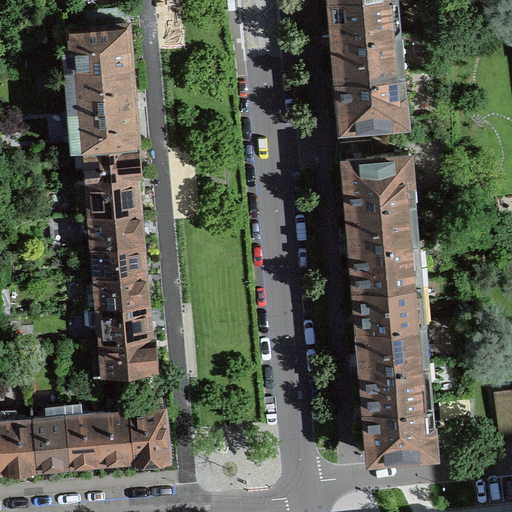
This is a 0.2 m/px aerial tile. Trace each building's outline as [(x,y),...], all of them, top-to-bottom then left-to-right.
[(335,35),(393,30),(390,0),(332,0),(332,2),(333,15),(332,16),(331,17),(332,29),(333,30),(334,31),(335,31),(335,35)] [(118,6),(84,9),(86,23),(70,25),(71,46),(63,47),(65,66),(73,66),(131,61),(130,57),(131,57),(131,56),(133,56),(132,43),(130,43),(129,42),(128,32),(127,20),(120,20),(118,6)] [(338,75),(396,70),(393,30),(335,35),(335,39),(334,40),(333,41),(334,53),(336,54),(336,55),(337,55),(338,64),(338,75)] [(131,61),(73,66),(75,85),(67,85),(68,106),(134,100),(134,97),(135,95),(136,95),(135,83),(134,83),(133,81),(132,81),(131,71),(131,61)] [(339,139),(372,136),(370,120),(406,117),(404,92),(398,93),(396,70),(338,75),(339,79),(338,79),(338,81),(337,81),(338,94),(339,94),(340,95),(341,108),(342,121),(338,121),(339,139)] [(78,126),(80,145),(84,145),(137,140),(136,130),(136,119),(137,118),(138,117),(137,105),(135,105),(135,104),(134,104),(134,100),(68,106),(70,127),(78,126)] [(350,202),(407,197),(405,176),(411,175),(409,150),(373,153),(372,136),(339,139),(341,157),(346,157),(346,164),(348,183),(347,183),(347,184),(345,184),(347,197),(348,197),(348,198),(349,198),(350,202)] [(137,140),(84,145),(87,179),(138,174),(140,174),(138,150),(137,140)] [(80,211),(80,213),(90,212),(141,208),(139,185),(138,175),(138,174),(87,179),(88,193),(77,194),(79,211),(80,211)] [(353,243),(411,238),(407,197),(350,202),(350,209),(351,223),(350,224),(349,225),(350,237),(351,238),(352,239),(353,239),(353,243)] [(141,208),(90,212),(92,244),(143,240),(141,216),(141,208)] [(357,283),(414,278),(411,238),(353,243),(353,247),(352,248),(351,249),(352,261),(353,262),(354,263),(355,263),(356,271),(357,283)] [(143,240),(92,244),(95,273),(146,268),(144,247),(143,240)] [(87,289),(89,306),(89,305),(149,300),(146,276),(146,268),(95,273),(96,288),(87,289)] [(360,323),(418,319),(425,318),(424,298),(416,298),(414,278),(357,283),(357,287),(356,287),(356,288),(354,289),(355,296),(357,318),(358,318),(359,319),(360,319),(360,323)] [(91,323),(99,322),(100,338),(151,334),(149,309),(149,300),(89,305),(91,323)] [(421,359),(418,319),(360,323),(361,332),(362,344),(361,344),(361,345),(359,346),(360,358),(362,359),(363,360),(363,364),(421,359)] [(151,334),(100,338),(103,372),(157,367),(155,341),(154,333),(151,334)] [(367,404),(425,399),(421,359),(363,364),(364,368),(363,368),(363,369),(361,370),(363,382),(364,383),(365,384),(366,397),(367,404)] [(370,437),(371,452),(392,450),(392,454),(414,453),(413,448),(434,446),(432,420),(426,421),(425,399),(367,404),(367,408),(366,410),(365,410),(366,423),(367,423),(368,424),(369,424),(370,437)] [(511,399),(497,402),(501,434),(511,432),(511,399)] [(169,457),(165,403),(130,406),(134,457),(134,460),(143,459),(169,457)] [(134,457),(130,406),(96,409),(101,460),(110,459),(134,457)] [(101,460),(96,409),(65,412),(70,463),(72,462),(75,467),(84,466),(87,461),(92,461),(101,460)] [(70,463),(65,412),(32,414),(36,465),(45,465),(70,463)] [(36,465),(32,414),(0,417),(0,432),(3,468),(11,468),(36,465)]
